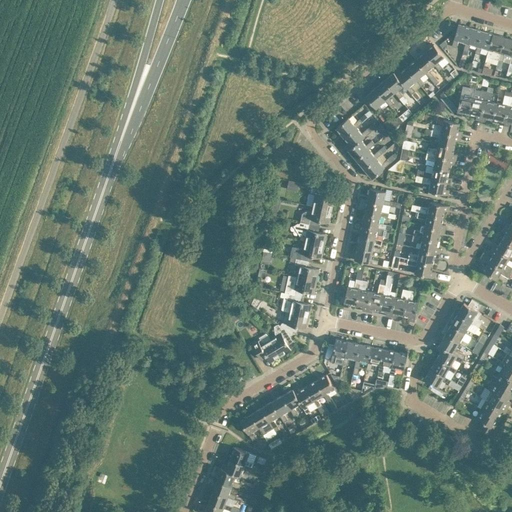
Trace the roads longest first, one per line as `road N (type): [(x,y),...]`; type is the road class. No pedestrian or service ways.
road 1 (residential): [(423,27),(310,124),(352,184),(324,319)]
road 2 (unclassified): [(0,314),(113,0)]
road 3 (secondary): [(0,485),(104,186)]
road 4 (residential): [(324,319),(311,354),(225,406),(185,511)]
road 5 (secondary): [(104,186),(183,0)]
road 6 (secondary): [(159,0),(104,186)]
road 7 (residential): [(324,319),(419,339),(458,279)]
road 8 (residential): [(456,265),(475,142),(486,135),(511,141)]
